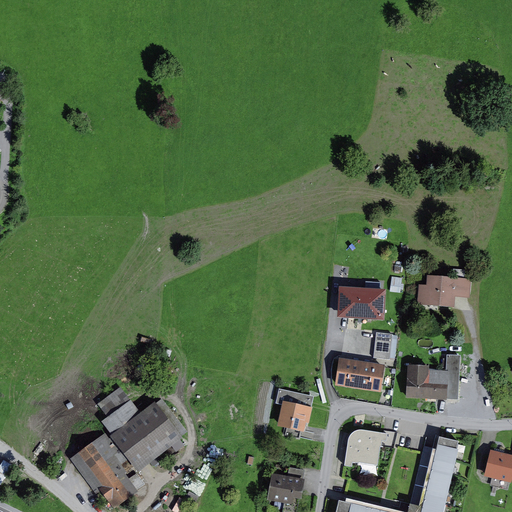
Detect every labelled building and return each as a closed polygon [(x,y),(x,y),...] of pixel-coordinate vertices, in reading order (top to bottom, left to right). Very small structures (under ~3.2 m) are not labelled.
[(431,277),(430,286),(422,286),(421,306),(459,309),(459,298),(473,299),(475,280),(431,277)] [(405,281),(395,280),(393,291),(404,292),(405,281)] [(367,282),(367,290),(382,291),(382,282),(367,282)] [(387,296),(351,294),(349,319),(386,321),(387,296)] [(385,327),(374,326),(373,335),(384,336),(385,327)] [(447,335),(430,334),(430,354),(447,354),(447,335)] [(395,342),(381,340),(379,360),(393,361),(395,342)] [(433,368),(412,367),(410,400),(451,402),(451,401),(462,402),(462,400),(471,401),(472,385),(462,385),(464,358),(452,357),(451,373),(433,372),(433,368)] [(389,367),(343,360),(338,388),(385,395),(389,367)] [(113,433),(116,436),(132,458),(141,470),(186,437),(185,435),(190,430),(165,397),(160,401),(158,399),(143,410),(124,385),(101,403),(110,416),(105,420),(115,432),(113,433)] [(315,405),(287,400),(282,424),(290,426),(288,436),(300,438),(302,429),(307,430),(309,420),(311,421),(315,405)] [(352,438),(352,441),(348,465),(355,466),(356,461),(382,465),(386,439),(391,440),(392,432),(366,428),(365,428),(361,429),(357,431),(356,431),(354,434),(352,438)] [(108,432),(72,459),(113,511),(149,485),(140,473),(132,478),(130,475),(132,473),(124,464),(132,458),(116,436),(113,438),(108,432)] [(427,505),(425,511),(448,511),(464,447),(462,447),(464,438),(444,434),(441,447),(437,446),(424,504),(427,505)] [(488,475),(495,477),(493,485),(511,490),(511,483),(511,452),(495,449),(488,475)] [(271,499),(287,502),(285,511),(301,511),(304,497),(305,497),(309,478),(306,477),(307,470),(293,467),(291,475),(276,472),(271,499)] [(343,498),(339,511),(425,511),(427,505),(424,504),(414,502),(412,510),(351,496),(350,500),(343,498)]
